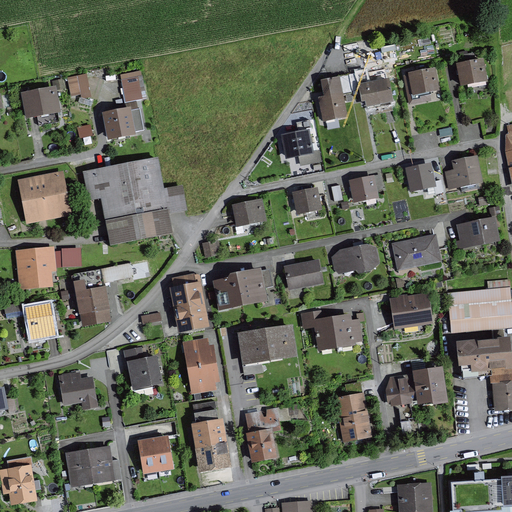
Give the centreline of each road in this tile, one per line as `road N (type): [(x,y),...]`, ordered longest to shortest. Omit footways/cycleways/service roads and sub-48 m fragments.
road 1 (residential): [(230,192),(496,138),(511,252)]
road 2 (residential): [(462,212),(169,274)]
road 3 (residential): [(0,374),(94,345),(169,274)]
road 4 (residential): [(230,192),(324,59)]
road 5 (unclassified): [(357,471),(511,436)]
